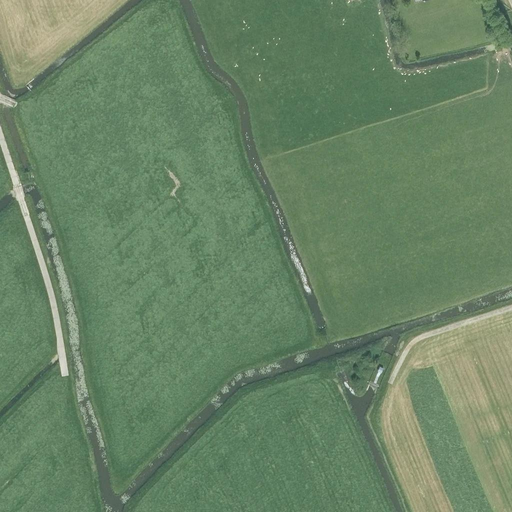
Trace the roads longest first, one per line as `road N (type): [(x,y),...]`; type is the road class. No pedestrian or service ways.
road 1 (track): [(0,124),(51,286),(65,369)]
road 2 (track): [(511,308),(414,341),(391,381)]
